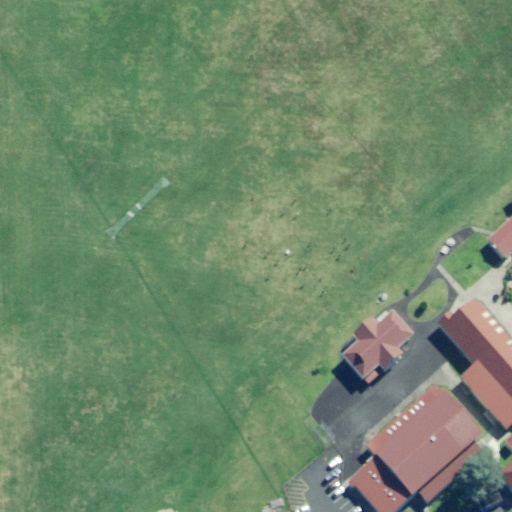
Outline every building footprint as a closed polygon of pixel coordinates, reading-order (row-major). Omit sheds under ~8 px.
[(511,226),(498,239),(511,254),(511,226)] [(484,233),(446,266),(463,285),(501,252),(484,233)] [(445,281),(410,311),(427,331),(462,300),(445,281)] [(511,331),(482,299),(449,329),(484,367),(465,385),(511,436),(511,468),(500,480),(511,493),(511,331)] [(425,344),(397,313),(347,357),(374,388),(425,344)] [(490,439),(444,386),(371,450),(416,502),(426,494),(435,504),(492,454),(484,445),(490,439)]
